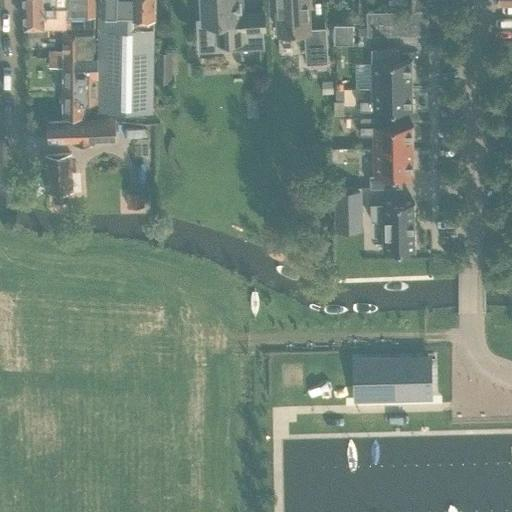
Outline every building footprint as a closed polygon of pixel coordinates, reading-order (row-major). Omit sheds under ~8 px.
[(63,27),(98,26),(98,14),(96,14),(96,1),(94,1),(93,0),(23,0),(25,27),(27,27),(41,27),(47,27),(63,27)] [(98,0),(98,14),(98,26),(98,57),(98,87),(98,101),(99,101),(99,110),(152,111),(154,0),(98,0)] [(202,0),(203,19),(204,43),(204,44),(248,42),(249,49),(253,48),(263,48),(263,45),(262,30),(262,29),(264,29),(264,21),(264,18),(264,13),(262,13),(242,14),(242,12),(241,0),(202,0)] [(304,33),(305,64),(327,62),(325,27),(309,28),(307,0),(275,0),(277,34),(304,33)] [(378,45),(378,36),(427,35),(427,11),(367,12),(368,45),(378,45)] [(334,43),(352,43),(353,23),(334,23),(334,43)] [(98,57),(98,26),(63,27),(63,50),(50,50),(50,56),(49,56),(49,57),(63,57),(98,57)] [(27,27),(25,27),(25,37),(47,37),(47,27),(41,27),(27,27)] [(371,85),(412,85),(411,60),(399,60),(399,48),(371,49),(371,85)] [(172,51),(156,51),(156,81),(172,81),(172,51)] [(49,57),(49,67),(63,67),(63,87),(98,87),(98,57),(63,57),(49,57)] [(328,80),(321,80),(322,93),(334,92),(333,80),(328,80)] [(360,110),(412,109),(412,85),(371,85),(372,100),(360,100),(360,110)] [(85,101),(98,101),(98,87),(63,87),(63,116),(85,115),(85,101)] [(343,89),(334,89),(334,96),(334,100),(343,100),(343,96),(343,89)] [(48,122),(49,142),(116,139),(116,119),(48,122)] [(372,151),(413,150),(412,125),(360,126),(360,134),(372,134),(372,151)] [(413,175),(413,150),(372,151),(373,174),(369,174),(370,187),(401,187),(401,175),(413,175)] [(45,155),(47,192),(72,191),(70,154),(45,155)] [(143,192),(126,193),(127,207),(144,206),(143,192)] [(360,227),(360,195),(336,196),(336,228),(360,227)] [(414,203),(370,204),(370,221),(382,221),(383,251),(415,251),(414,203)] [(356,399),(429,397),(428,357),(355,359),(356,399)] [(445,359),(431,359),(429,401),(444,402),(445,359)]
